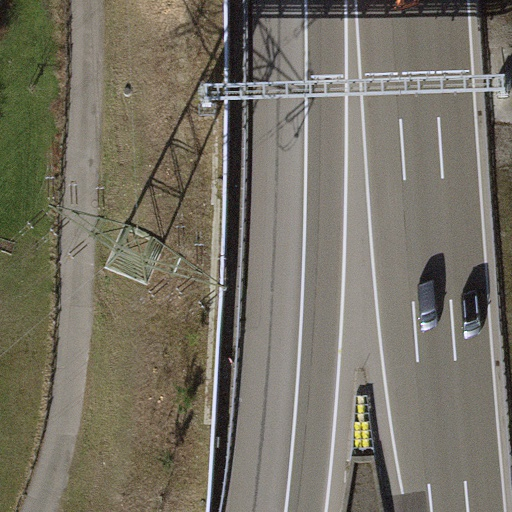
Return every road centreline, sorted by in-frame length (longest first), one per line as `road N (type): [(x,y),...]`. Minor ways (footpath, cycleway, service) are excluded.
road 1 (motorway): [(414,0),(457,511)]
road 2 (motorway): [(327,0),(326,257),(308,511)]
